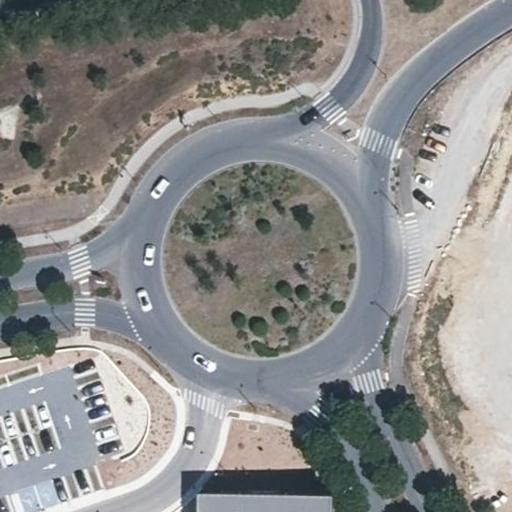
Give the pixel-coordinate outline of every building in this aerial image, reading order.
[(511,291),(495,315),(511,327),(511,291)] [(472,346),(482,354),(497,333),(488,325),(472,346)] [(462,359),(451,385),(472,394),(483,367),(462,359)] [(456,403),(462,433),(476,430),(470,400),(456,403)] [(480,469),(502,460),(492,433),(469,442),(480,469)] [(511,467),(497,472),(500,485),(511,481),(511,467)] [(199,511),(339,511),(340,494),(200,491),(199,511)]
